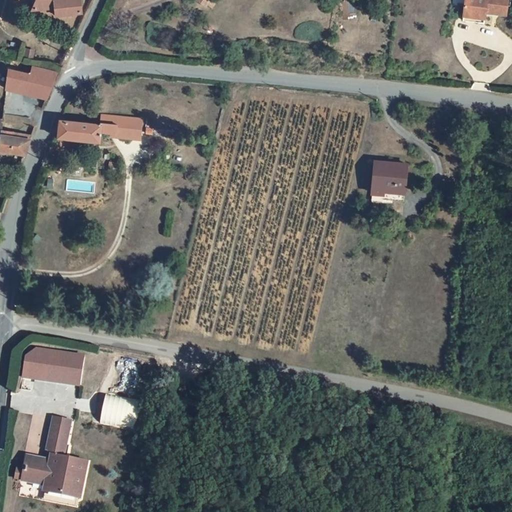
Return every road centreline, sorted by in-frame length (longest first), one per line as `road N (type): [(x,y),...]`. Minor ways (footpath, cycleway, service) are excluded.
road 1 (unclassified): [(511,421),(3,314)]
road 2 (unclassified): [(76,78),(118,65),(158,66),(469,95),(511,107)]
road 3 (unclassified): [(3,314),(25,181),(48,119),(76,78)]
